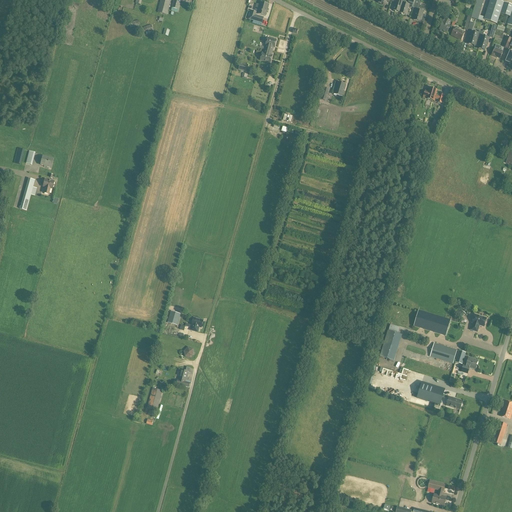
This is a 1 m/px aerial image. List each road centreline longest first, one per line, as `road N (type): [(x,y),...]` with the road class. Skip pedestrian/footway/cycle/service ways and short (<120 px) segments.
road 1 (track): [(196,363),(296,10)]
road 2 (unclassified): [(511,117),(275,0)]
road 3 (unclassified): [(455,511),(511,324)]
road 4 (track): [(157,511),(196,363)]
